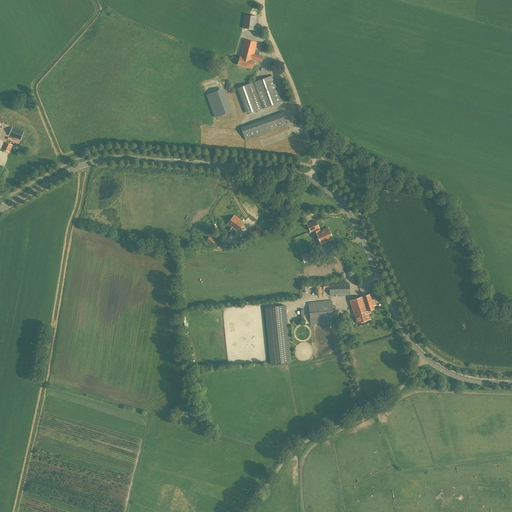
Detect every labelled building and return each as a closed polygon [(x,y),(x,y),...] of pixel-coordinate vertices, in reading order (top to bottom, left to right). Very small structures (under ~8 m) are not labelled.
[(242,28),(255,30),(256,16),(244,15),(242,28)] [(261,62),(263,56),(259,55),(260,52),(255,50),(257,43),(245,40),(238,65),(252,68),(254,61),(253,61),(254,60),(261,62)] [(283,102),(273,76),(238,89),(247,115),(283,102)] [(288,125),(284,112),(266,119),(241,128),(245,140),(288,125)] [(9,135),(21,140),(24,132),(12,127),(9,135)] [(13,145),(6,142),(3,150),(10,152),(13,145)] [(234,215),(227,225),(231,228),(229,231),(234,235),(243,222),(234,215)] [(311,232),(315,230),(321,244),(333,239),(328,228),(320,231),(315,220),(308,224),(311,232)] [(259,236),(262,230),(256,226),(252,232),(259,236)] [(301,255),(304,263),(316,258),(312,250),(301,255)] [(358,283),(353,270),(347,272),(351,281),(353,280),(355,285),(358,283)] [(329,289),(329,292),(328,292),(328,295),(329,295),(329,296),(350,295),(349,283),(323,284),(324,289),(329,289)] [(370,294),(362,297),(349,301),(356,323),(370,319),(369,313),(370,313),(370,311),(374,309),(370,294)] [(308,304),(310,324),(334,321),(332,301),(308,304)] [(271,307),(270,307),(265,307),(270,365),(291,363),(288,324),(286,305),(271,307)]
